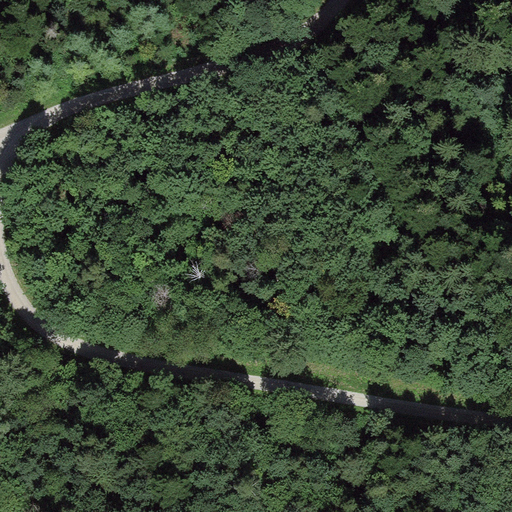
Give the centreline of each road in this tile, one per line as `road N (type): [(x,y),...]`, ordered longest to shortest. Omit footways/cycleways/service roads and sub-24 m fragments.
road 1 (track): [(0,244),(10,287),(54,333),(130,363),(511,421)]
road 2 (track): [(347,0),(305,37),(271,53),(0,140)]
